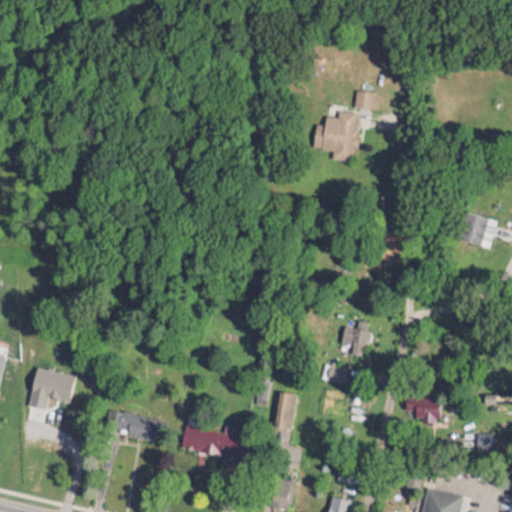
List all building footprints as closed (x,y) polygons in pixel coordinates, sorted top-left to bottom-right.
[(311,141),(331,143),(330,151),(352,153),(357,104),(369,105),(371,85),(353,83),(351,105),(335,103),(335,110),(322,109),(321,119),(313,118),(311,141)] [(487,212),(461,207),(456,234),(482,239),(487,212)] [(434,393),(414,393),(414,411),(434,411),(434,393)] [(180,442),(234,450),(237,428),(183,420),(180,442)] [(460,511),(460,484),(420,484),(420,511),(460,511)]
